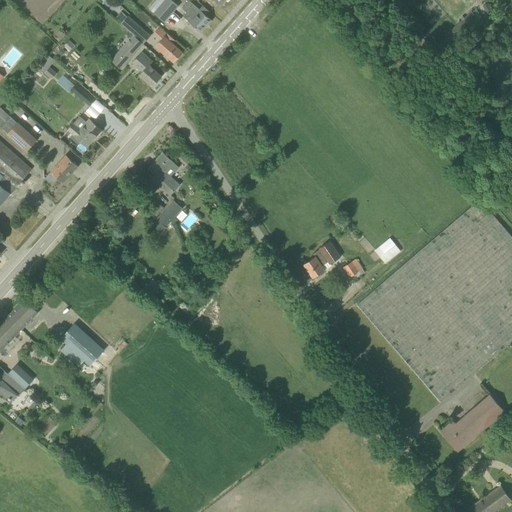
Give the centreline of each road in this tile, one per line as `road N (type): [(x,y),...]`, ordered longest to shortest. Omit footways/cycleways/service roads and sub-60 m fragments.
road 1 (unclassified): [(445,511),(170,101)]
road 2 (secondary): [(0,293),(170,101)]
road 3 (secondary): [(170,101),(261,0)]
